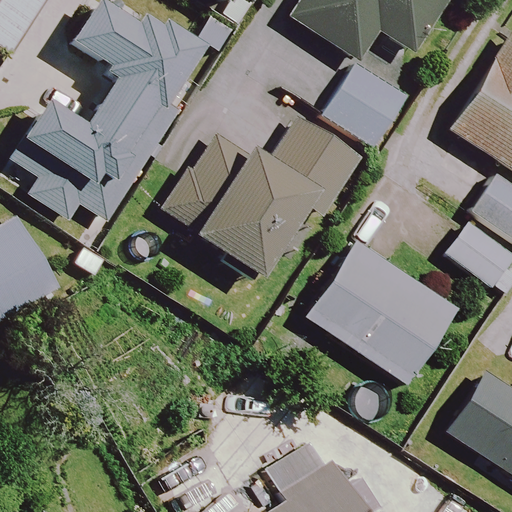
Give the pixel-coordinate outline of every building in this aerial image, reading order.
[(0,0),(0,62),(2,64),(42,4),(36,0),(0,0)] [(445,0),(296,0),(280,24),(349,70),(369,40),(403,63),(445,0)] [(42,4),(2,64),(0,66),(0,87),(37,111),(86,32),(42,4)] [(511,66),(511,30),(472,5),(401,118),(511,187),(511,184),(511,70),(510,69),(511,66)] [(397,103),(347,71),(314,123),(364,154),(397,103)] [(348,167),(286,125),(258,168),(208,135),(150,221),(249,287),(299,212),(312,221),(348,167)] [(511,199),(486,183),(462,220),(511,251),(511,199)] [(0,321),(48,296),(11,228),(0,233),(0,321)] [(506,264),(460,230),(437,262),(483,296),(506,264)] [(361,279),(335,262),(294,324),(397,392),(448,316),(370,265),(361,279)] [(511,407),(473,384),(439,441),(511,485),(511,407)] [(367,511),(370,510),(344,480),(368,449),(313,408),(292,436),(299,449),(255,474),(276,511),(275,511),(367,511)] [(9,511),(0,490),(0,489),(0,511),(9,511)] [(475,511),(452,498),(443,511),(475,511)]
